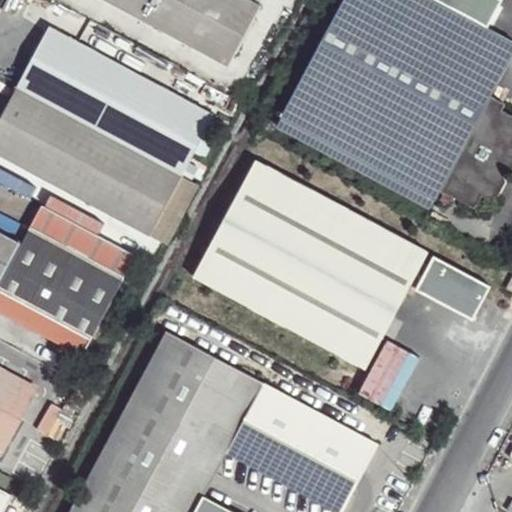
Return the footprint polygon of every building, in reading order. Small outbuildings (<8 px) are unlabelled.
[(263,5),(253,0),(96,0),(97,0),(231,71),(263,5)] [(429,0),(342,0),(279,131),(433,218),(447,199),(478,213),(485,200),(491,204),(496,195),(499,188),(506,177),(511,176),(511,117),(510,116),(509,109),(497,102),(511,68),(511,44),(487,31),(429,0)] [(503,0),(429,0),(487,31),(504,0),(503,0)] [(219,121),(53,30),(0,122),(0,158),(173,252),(202,188),(186,185),(219,121)] [(197,283),(316,348),(369,381),(422,282),(428,267),(432,258),(262,163),(197,283)] [(0,318),(84,367),(144,261),(42,212),(20,244),(0,230),(0,318)] [(491,291),(439,262),(436,271),(426,286),(420,297),(475,327),(491,291)] [(325,511),(348,511),(382,441),(172,330),(75,511),(239,511),(212,498),(230,463),(325,511)] [(42,391),(0,368),(0,454),(3,456),(42,391)] [(0,511),(8,511),(14,501),(0,493),(0,511)]
